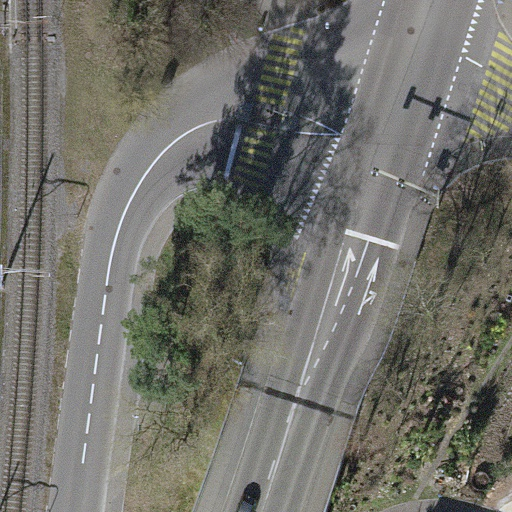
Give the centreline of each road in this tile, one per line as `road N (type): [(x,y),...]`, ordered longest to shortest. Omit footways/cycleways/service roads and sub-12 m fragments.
road 1 (unclassified): [(386,149),(242,110),(213,113),(179,131),(148,163),(113,244),(76,511)]
road 2 (secondary): [(386,149),(265,494)]
